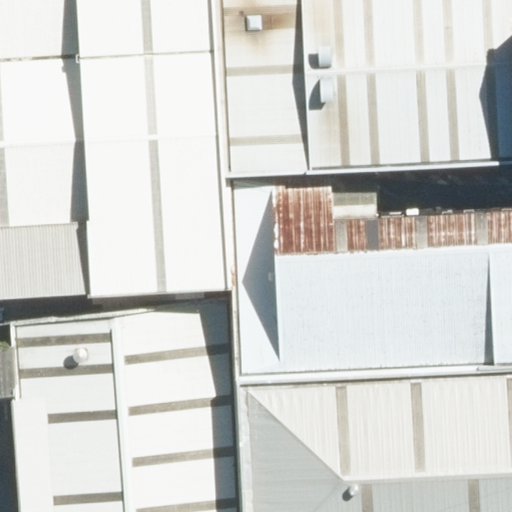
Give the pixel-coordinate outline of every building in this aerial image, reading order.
[(0,0),(0,213),(95,207),(81,0),(0,0)] [(81,0),(95,207),(0,213),(0,283),(241,268),(236,154),(224,0),(81,0)] [(511,0),(224,0),(236,154),(385,147),(511,142),(511,0)] [(385,147),(236,154),(241,268),(242,287),(246,364),(511,351),(511,188),(388,195),(385,147)] [(251,511),(246,364),(242,287),(15,312),(31,511),(251,511)] [(511,511),(511,351),(246,364),(251,511),(511,511)]
